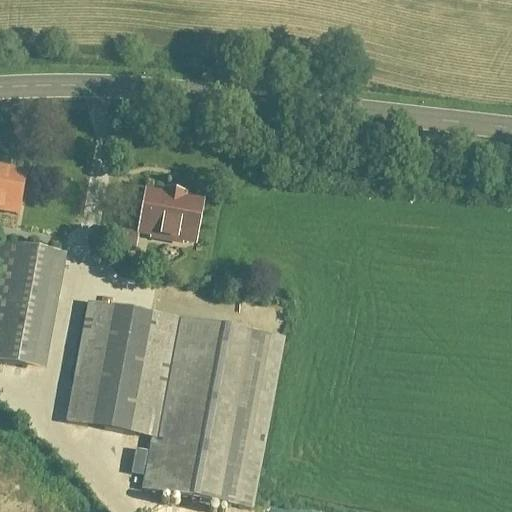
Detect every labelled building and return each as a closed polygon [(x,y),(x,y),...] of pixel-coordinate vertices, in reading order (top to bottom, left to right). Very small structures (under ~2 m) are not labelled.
[(0,171),(0,223),(13,226),(23,176),(0,171)] [(146,200),(138,241),(197,252),(205,211),(146,200)] [(104,237),(100,258),(134,264),(138,243),(104,237)] [(0,253),(0,369),(47,378),(67,265),(0,253)] [(87,313),(67,431),(149,444),(140,498),(224,511),(260,511),(289,345),(168,325),(168,326),(87,313)]
